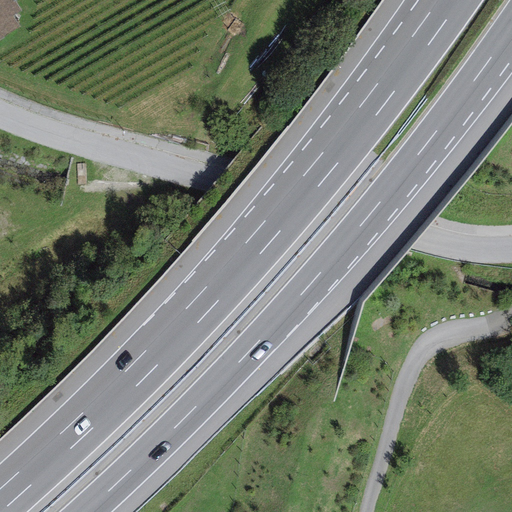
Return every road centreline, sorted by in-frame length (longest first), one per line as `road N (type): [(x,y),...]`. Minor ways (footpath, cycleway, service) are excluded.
road 1 (motorway): [(448,0),(243,258),(0,498)]
road 2 (motorway): [(85,511),(354,234),(511,27)]
road 3 (residential): [(511,250),(422,237),(0,109)]
road 4 (track): [(368,511),(417,354),(450,331),(511,316)]
